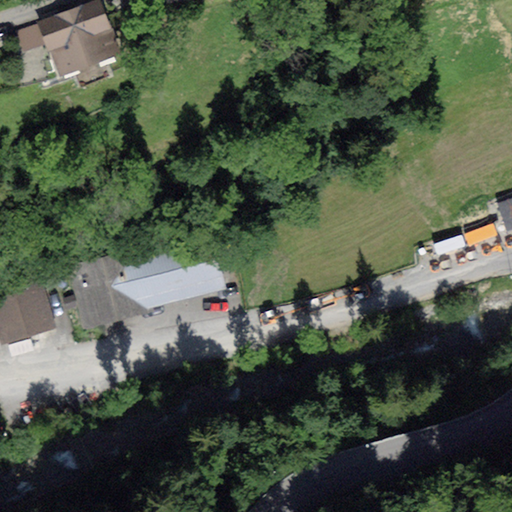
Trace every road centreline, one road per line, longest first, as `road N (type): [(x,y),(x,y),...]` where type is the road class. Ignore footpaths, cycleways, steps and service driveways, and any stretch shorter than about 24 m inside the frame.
road 1 (unclassified): [(511,248),(334,309),(0,374)]
road 2 (residential): [(272,511),(338,478),(511,423)]
